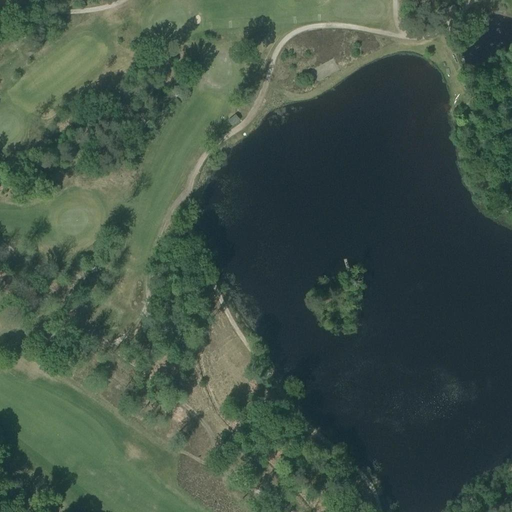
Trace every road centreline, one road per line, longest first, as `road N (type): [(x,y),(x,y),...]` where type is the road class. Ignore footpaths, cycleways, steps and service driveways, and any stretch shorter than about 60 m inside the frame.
road 1 (track): [(381,511),(349,459),(261,374),(210,281),(189,219),(190,174),(204,137),(248,99),(297,31),(447,34),(473,0)]
road 2 (track): [(29,275),(52,312),(80,325),(106,264),(139,256),(229,393),(298,409)]
road 3 (track): [(259,511),(223,465),(45,368),(33,348),(29,275),(0,241)]
